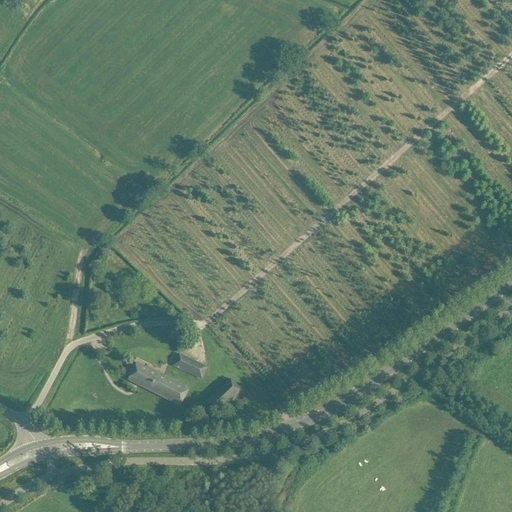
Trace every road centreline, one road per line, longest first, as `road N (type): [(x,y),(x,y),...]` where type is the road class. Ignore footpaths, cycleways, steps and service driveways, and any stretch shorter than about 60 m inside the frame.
road 1 (track): [(195,324),(511,55)]
road 2 (secondary): [(151,446),(243,440),(311,418),(511,284)]
